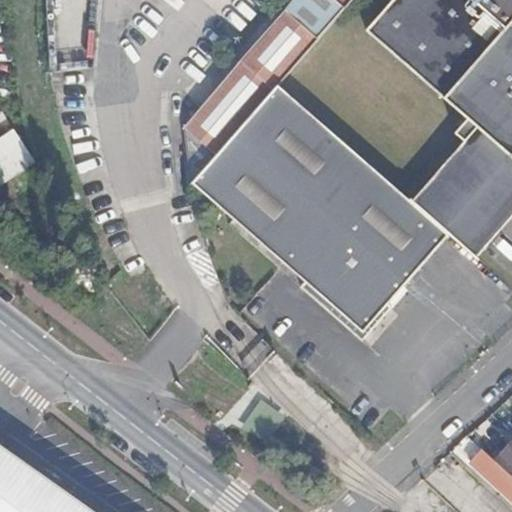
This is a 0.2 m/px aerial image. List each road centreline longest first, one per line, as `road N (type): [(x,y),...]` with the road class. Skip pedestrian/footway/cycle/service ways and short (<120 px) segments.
road 1 (unclassified): [(241,511),(0,324)]
road 2 (residential): [(511,359),(350,511)]
road 3 (unknown): [(125,113),(214,0)]
